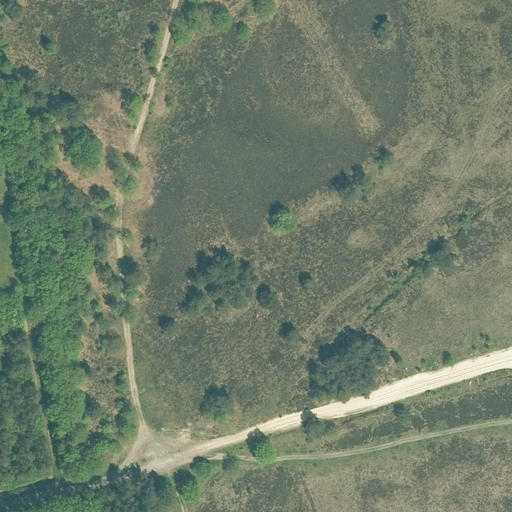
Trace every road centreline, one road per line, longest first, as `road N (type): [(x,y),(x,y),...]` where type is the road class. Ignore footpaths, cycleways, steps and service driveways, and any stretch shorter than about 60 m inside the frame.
road 1 (track): [(165,463),(133,391),(117,209),(175,0)]
road 2 (track): [(165,463),(511,358)]
road 3 (track): [(511,422),(337,455),(176,459)]
road 4 (track): [(0,509),(165,463)]
